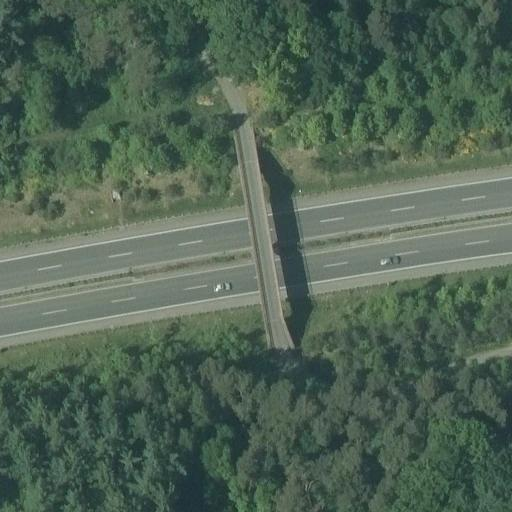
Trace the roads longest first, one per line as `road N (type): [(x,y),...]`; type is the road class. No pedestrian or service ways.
road 1 (unclassified): [(511,356),(488,357),(357,403),(328,400),(298,382),(281,364),(240,115),(219,68),(139,0)]
road 2 (motorway): [(0,311),(511,227)]
road 3 (motorway): [(511,187),(224,224),(0,264)]
